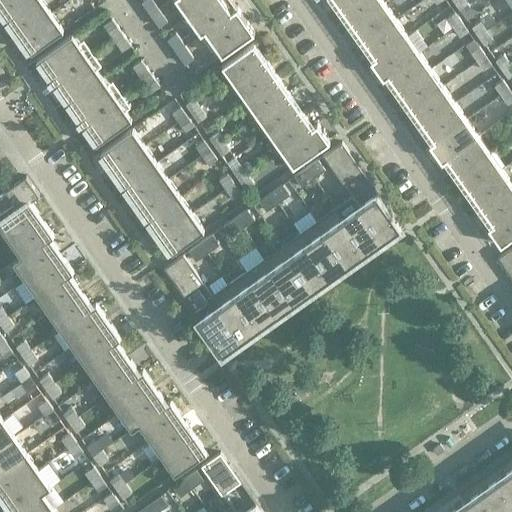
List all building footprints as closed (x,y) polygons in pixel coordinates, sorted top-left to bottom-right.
[(31,0),(0,0),(0,1),(1,2),(0,2),(0,5),(8,17),(31,0)] [(51,11),(43,0),(31,0),(8,17),(17,30),(19,28),(22,32),(20,33),(51,11)] [(177,0),(188,15),(208,0),(177,0)] [(208,0),(188,15),(201,33),(206,30),(222,54),(255,31),(238,7),(232,0),(208,0)] [(385,1),(384,0),(350,0),(341,6),(353,23),(385,1)] [(470,5),(466,0),(456,0),(455,1),(462,10),(470,5)] [(159,8),(154,1),(147,7),(151,13),(159,8)] [(396,18),(385,1),(353,23),(365,40),(396,18)] [(163,14),(159,8),(151,13),(155,19),(163,14)] [(64,29),(51,11),(20,33),(20,34),(22,32),(24,36),(22,37),(32,51),(64,29)] [(462,21),(456,12),(448,17),(454,27),(462,21)] [(167,20),(163,14),(155,19),(160,26),(167,20)] [(117,24),(112,18),(104,23),(109,30),(117,24)] [(408,34),(396,18),(365,40),(376,56),(371,59),(372,60),(408,34)] [(480,19),(472,25),(479,34),(487,29),(480,19)] [(469,31),(462,21),(454,27),(461,36),(469,31)] [(122,31),(117,24),(109,30),(113,37),(122,31)] [(493,38),(487,29),(479,34),(486,44),(493,38)] [(126,37),(122,31),(113,37),(118,43),(126,37)] [(176,32),(168,38),(173,44),(180,39),(176,32)] [(88,54),(73,33),(37,58),(38,59),(40,58),(52,74),(50,76),(51,77),(53,79),(55,82),(54,82),(55,83),(57,82),(68,98),(66,99),(67,100),(102,75),(88,54)] [(420,51),(408,34),(372,60),(378,69),(377,70),(378,72),(379,71),(384,77),(420,51)] [(131,44),(126,37),(118,43),(123,50),(131,44)] [(185,45),(180,39),(173,44),(177,50),(185,45)] [(266,59),(254,42),(223,64),(235,82),(266,59)] [(189,51),(185,45),(177,50),(182,57),(189,51)] [(486,55),(479,45),(471,51),(478,60),(486,55)] [(194,57),(189,51),(182,57),(186,63),(194,57)] [(432,68),(420,51),(384,77),(389,74),(400,90),(432,68)] [(503,53),(496,58),(502,68),(510,62),(503,53)] [(492,64),(486,55),(478,60),(485,69),(492,64)] [(146,65),(142,59),(133,65),(138,71),(146,65)] [(278,76),(266,59),(235,82),(247,98),(278,76)] [(511,75),(511,64),(510,62),(502,68),(509,77),(511,75)] [(151,72),(146,65),(138,71),(143,78),(151,72)] [(443,84),(432,68),(400,90),(412,107),(443,84)] [(155,79),(151,72),(143,78),(147,84),(155,79)] [(117,96),(102,75),(67,100),(67,101),(69,99),(81,115),(79,117),(80,118),(82,120),(84,123),(83,123),(84,125),(86,123),(98,140),(96,141),(97,142),(132,117),(117,96)] [(290,93),(278,76),(247,98),(258,115),(290,93)] [(509,88),(503,78),(495,84),(501,93),(509,88)] [(160,85),(155,79),(147,84),(152,91),(160,85)] [(455,101),(443,84),(412,107),(424,123),(455,101)] [(511,100),(511,91),(509,88),(501,93),(508,103),(511,100)] [(302,109),(290,93),(258,115),(270,132),(302,109)] [(194,97),(186,102),(192,111),(200,106),(194,97)] [(467,118),(455,101),(424,123),(435,139),(430,143),(431,143),(467,118)] [(187,115),(181,105),(173,111),(179,121),(187,115)] [(206,115),(200,106),(192,111),(198,120),(206,115)] [(313,125),(302,109),(270,132),(282,148),(318,123),(318,122),(313,125)] [(194,124),(187,115),(179,121),(186,130),(194,124)] [(479,134),(467,118),(431,143),(437,152),(435,154),(437,155),(438,154),(442,160),(479,134)] [(322,129),(318,123),(282,148),(294,166),(330,140),(323,130),(325,129),(324,127),(322,129)] [(145,144),(133,127),(101,149),(111,163),(113,162),(116,165),(113,166),(114,167),(145,144)] [(217,130),(210,136),(216,145),(224,139),(217,130)] [(490,151),(479,134),(442,160),(443,161),(448,157),(459,173),(490,151)] [(211,148),(204,139),(196,145),(203,154),(211,148)] [(230,148),(224,139),(216,145),(222,153),(230,148)] [(363,170),(342,141),(323,154),(344,184),(363,170)] [(157,161),(145,144),(114,167),(116,166),(118,169),(116,170),(125,183),(157,161)] [(218,158),(211,148),(203,154),(209,163),(218,158)] [(502,168),(490,151),(459,173),(471,190),(502,168)] [(326,168),(318,158),(307,166),(314,177),(326,168)] [(169,178),(157,161),(125,183),(135,197),(137,195),(139,198),(137,200),(169,178)] [(240,163),(233,168),(239,178),(247,173),(240,163)] [(314,177),(307,166),(295,175),(302,185),(314,177)] [(511,185),(511,181),(502,168),(471,190),(482,207),(511,185)] [(234,182),(228,172),(220,178),(226,187),(234,182)] [(254,182),(247,173),(239,178),(246,187),(254,182)] [(40,194),(27,175),(6,190),(7,191),(7,190),(15,202),(1,212),(0,211),(0,220),(30,200),(31,200),(40,194)] [(181,195),(169,178),(137,200),(139,199),(142,202),(140,204),(149,217),(181,195)] [(241,191),(234,182),(226,187),(233,197),(241,191)] [(291,193),(283,183),(271,191),(279,202),(291,193)] [(511,210),(511,185),(482,207),(494,223),(489,226),(489,227),(511,210)] [(279,202),(271,191),(259,199),(267,210),(279,202)] [(378,192),(360,205),(383,237),(402,225),(378,192)] [(192,211),(181,195),(149,217),(158,230),(160,228),(163,232),(160,233),(161,233),(192,211)] [(0,220),(0,223),(10,239),(41,217),(40,217),(37,214),(39,213),(31,200),(30,200),(0,220)] [(383,237),(360,205),(343,216),(336,207),(335,207),(366,250),(383,237)] [(366,250),(335,207),(318,220),(348,262),(366,250)] [(255,218),(248,208),(236,216),(243,227),(255,218)] [(511,236),(511,210),(489,227),(496,236),(494,237),(495,239),(497,237),(502,244),(511,236)] [(205,229),(192,211),(161,233),(161,234),(163,232),(165,236),(163,237),(173,251),(205,229)] [(243,227),(236,216),(224,224),(231,235),(243,227)] [(41,218),(41,217),(10,239),(22,255),(14,260),(14,261),(54,233),(44,220),(43,221),(40,218),(41,218)] [(348,262),(318,220),(300,232),(330,275),(348,262)] [(330,275),(300,232),(282,244),(313,287),(330,275)] [(54,234),(54,233),(14,261),(26,277),(60,253),(59,254),(57,250),(59,249),(50,236),(54,234)] [(220,243),(213,233),(201,241),(208,251),(220,243)] [(208,251),(201,241),(189,249),(196,260),(208,251)] [(313,287),(282,244),(265,257),(295,300),(313,287)] [(511,246),(498,256),(511,276),(511,246)] [(60,254),(60,253),(26,277),(38,294),(73,269),(64,256),(62,257),(60,254)] [(205,282),(184,253),(165,267),(185,296),(205,282)] [(295,300),(265,257),(247,269),(277,312),(295,300)] [(74,270),(73,269),(38,294),(49,311),(80,290),(79,289),(79,290),(77,286),(79,285),(70,273),(74,270)] [(277,312),(247,269),(229,282),(260,325),(277,312)] [(260,325),(229,282),(211,295),(218,305),(219,304),(242,337),(260,325)] [(80,290),(49,311),(61,327),(97,302),(96,302),(92,305),(84,292),(82,294),(79,290),(80,290)] [(106,316),(97,302),(61,327),(73,344),(107,320),(106,320),(104,317),(106,316)] [(219,304),(218,305),(200,317),(224,350),(242,337),(219,304)] [(13,326),(7,316),(0,320),(0,321),(7,331),(13,326)] [(107,320),(73,344),(85,361),(120,336),(111,323),(109,324),(107,321),(107,320)] [(121,337),(120,336),(85,361),(96,378),(127,356),(126,356),(124,353),(126,352),(117,339),(121,337)] [(23,340),(16,345),(23,354),(30,349),(23,340)] [(13,351),(6,341),(0,345),(0,346),(6,356),(13,351)] [(37,359),(30,349),(23,354),(30,364),(37,359)] [(127,357),(127,356),(96,378),(108,394),(144,369),(143,368),(139,371),(131,359),(129,360),(126,357),(127,357)] [(30,375),(23,365),(16,370),(23,379),(30,375)] [(153,382),(144,369),(108,394),(120,411),(154,387),(153,387),(151,384),(153,382)] [(47,373),(40,378),(47,388),(53,383),(47,373)] [(37,384),(30,375),(23,379),(30,389),(37,384)] [(60,393),(53,383),(47,388),(54,397),(60,393)] [(154,387),(120,411),(132,428),(171,400),(171,399),(167,402),(158,389),(156,391),(154,388),(154,387)] [(53,408),(46,398),(40,403),(47,413),(53,408)] [(180,413),(171,400),(132,428),(140,423),(151,439),(182,417),(181,417),(181,418),(178,414),(180,413)] [(70,406),(63,411),(70,421),(77,416),(70,406)] [(60,418),(53,408),(47,413),(53,423),(60,418)] [(44,416),(34,422),(41,432),(50,425),(44,416)] [(84,426),(77,416),(70,421),(77,431),(84,426)] [(182,418),(182,417),(151,439),(163,455),(195,433),(186,420),(183,421),(181,418),(182,418)] [(0,445),(15,435),(3,418),(0,420),(0,445)] [(77,441),(70,431),(63,436),(70,446),(77,441)] [(204,446),(195,433),(163,455),(175,473),(207,451),(206,450),(204,451),(202,448),(204,446)] [(0,470),(27,451),(15,435),(0,445),(0,470)] [(94,440),(87,445),(94,454),(101,450),(94,440)] [(84,451),(77,441),(70,446),(77,456),(84,451)] [(107,459),(101,450),(94,454),(101,464),(107,459)] [(39,468),(27,451),(0,470),(0,488),(1,490),(3,488),(5,491),(4,492),(5,492),(39,468)] [(242,481),(221,451),(202,465),(222,494),(242,481)] [(100,475),(93,465),(87,470),(94,479),(100,475)] [(511,467),(499,477),(511,495),(511,467)] [(11,511),(50,485),(39,468),(5,492),(5,493),(5,492),(8,495),(6,497),(14,509),(10,511),(11,511)] [(204,478),(197,468),(185,477),(192,486),(204,478)] [(117,473),(110,478),(117,488),(124,483),(117,473)] [(107,484),(100,475),(94,479),(100,489),(107,484)] [(192,486),(185,477),(173,485),(180,495),(192,486)] [(511,511),(511,495),(499,477),(481,489),(497,511),(511,511)] [(131,493),(124,483),(117,488),(124,498),(131,493)] [(51,486),(50,485),(11,511),(47,511),(54,507),(43,491),(51,486)] [(497,511),(481,489),(463,501),(470,511),(497,511)] [(119,501),(112,491),(105,496),(112,506),(119,501)] [(168,503),(162,493),(150,502),(156,511),(168,503)] [(470,511),(463,501),(448,511),(470,511)] [(155,511),(156,511),(150,502),(138,510),(138,511),(155,511)] [(263,511),(257,502),(242,511),(263,511)]
